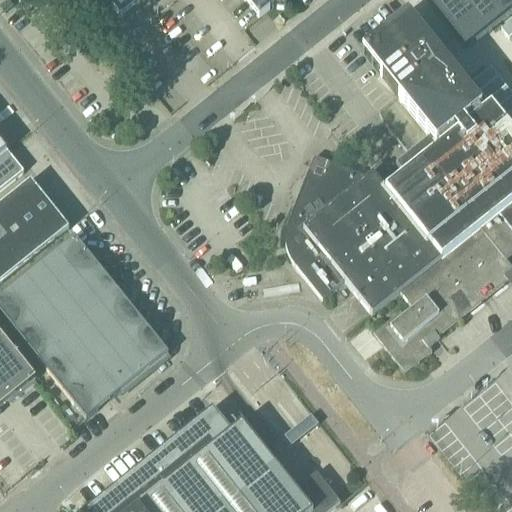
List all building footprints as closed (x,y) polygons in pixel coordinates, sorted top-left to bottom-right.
[(103,0),(111,10),(120,20),(145,0),(242,0),(258,19),(259,20),(271,10),(286,12),(287,0),(103,0)] [(426,2),(441,22),(465,51),(466,50),(465,50),(511,12),(511,0),(428,0),(427,2),(426,2)] [(404,178),(385,193),(441,264),(499,217),(511,206),(511,136),(509,133),(502,123),(495,114),(490,109),(483,115),(480,111),(481,110),(407,18),(384,36),(385,37),(380,76),(379,77),(430,139),(395,167),(404,178)] [(511,24),(502,32),(509,41),(511,39),(511,24)] [(480,96),(499,81),(491,71),(472,86),(480,96)] [(506,90),(499,81),(480,96),(487,105),(506,90)] [(511,100),(511,97),(506,90),(487,105),(490,109),(495,114),(511,100)] [(511,115),(511,100),(495,114),(502,123),(511,115)] [(511,130),(511,115),(502,123),(509,133),(511,130)] [(6,155),(0,159),(0,193),(23,175),(6,155)] [(372,319),(400,296),(441,264),(385,193),(372,177),(368,181),(314,160),(305,181),(311,183),(302,207),(288,226),(286,230),(285,235),(285,239),(285,244),(285,248),(286,253),(288,257),(290,261),(292,265),(294,269),(322,303),(344,285),(372,319)] [(380,164),(372,171),(370,172),(383,188),(393,181),(380,164)] [(0,286),(68,232),(30,185),(0,208),(0,286)] [(511,206),(499,217),(511,234),(511,206)] [(511,270),(502,258),(511,250),(511,234),(499,217),(441,264),(400,296),(411,310),(402,317),(400,315),(373,337),(404,376),(432,355),(425,347),(435,340),(436,341),(511,280),(511,270)] [(74,240),(0,298),(0,315),(86,422),(168,357),(74,240)] [(0,410),(35,383),(0,338),(0,410)] [(223,385),(70,508),(73,511),(332,511),(340,506),(336,501),(316,476),(315,477),(244,388),(242,386),(240,385),(238,383),(236,383),(233,382),(231,382),(229,382),(227,383),(225,384),(223,385)] [(473,482),(467,487),(474,496),(480,491),(473,482)]
